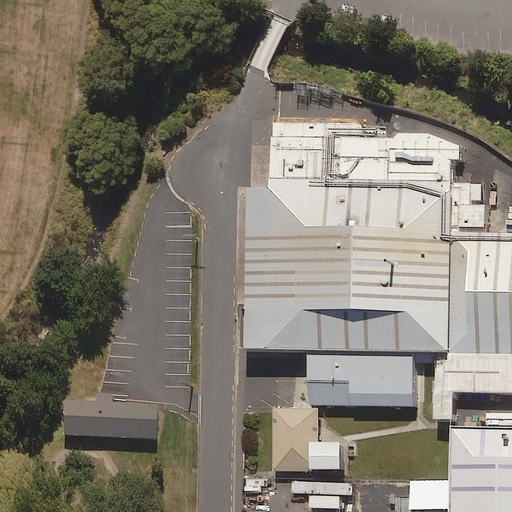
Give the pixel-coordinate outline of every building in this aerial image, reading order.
[(257,177),(256,343),(454,343),(455,158),(402,158),(402,121),(281,121),(281,177),(257,177)] [(511,231),(455,231),(454,343),(511,343),(511,231)] [(511,343),(454,343),(454,390),(511,390),(511,343)] [(424,352),(320,352),(320,400),(424,400),(424,352)] [(96,405),(66,403),(64,437),(155,442),(157,409),(113,406),(113,397),(96,396),(96,405)] [(331,408),(286,408),(286,465),(331,465),(331,408)] [(511,511),(511,420),(459,420),(458,511),(511,511)] [(445,474),(368,474),(368,509),(445,510),(445,474)] [(283,499),(282,511),(292,511),(293,499),(322,499),(322,481),(246,481),(246,499),(283,499)]
